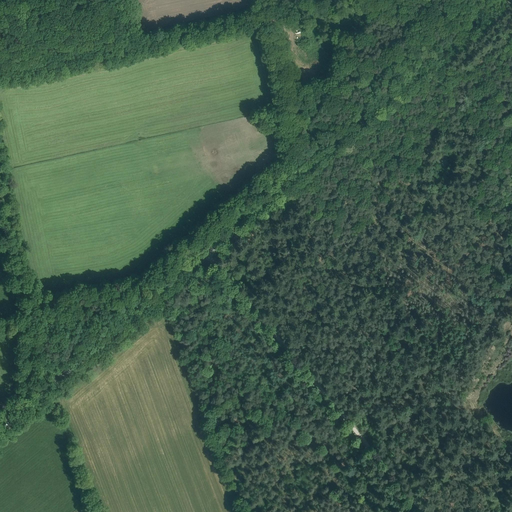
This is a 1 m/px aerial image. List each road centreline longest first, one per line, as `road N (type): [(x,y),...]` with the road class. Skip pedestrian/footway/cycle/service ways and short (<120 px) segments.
road 1 (secondary): [(0,427),(510,0)]
road 2 (track): [(423,511),(199,250)]
